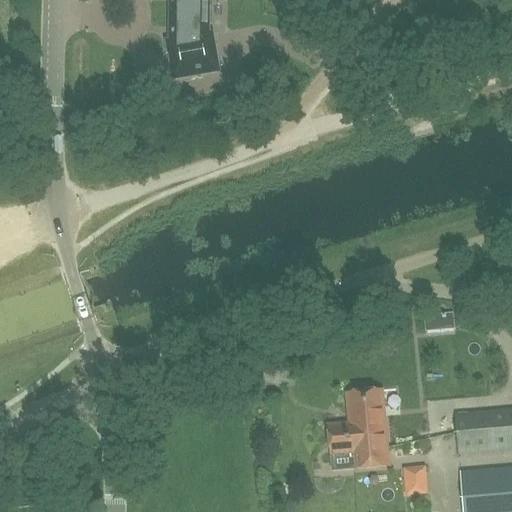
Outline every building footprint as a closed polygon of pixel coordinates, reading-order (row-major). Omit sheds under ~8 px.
[(174,0),(175,5),(173,9),(173,13),(175,16),(175,42),(167,43),(174,80),(218,72),(212,35),(208,36),(208,0),(174,0)] [(348,396),(350,419),(351,427),(330,429),(332,458),(345,456),(346,461),(338,462),(334,469),(339,476),(347,475),(350,468),(355,467),(355,471),(389,467),(382,393),(348,396)] [(511,410),(457,415),(460,454),(511,449),(511,410)] [(464,511),(511,511),(511,469),(461,474),(464,511)] [(427,473),(403,474),(405,502),(428,501),(427,473)]
